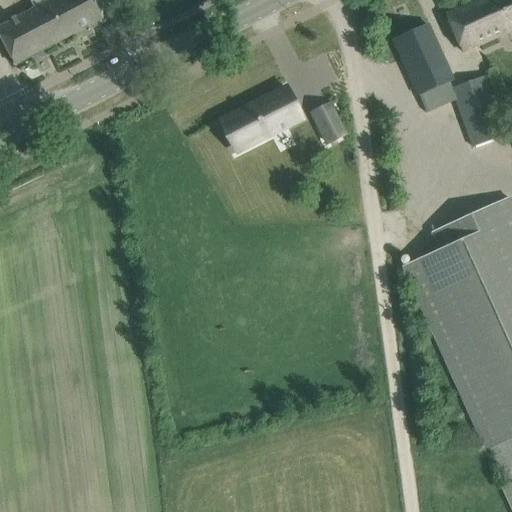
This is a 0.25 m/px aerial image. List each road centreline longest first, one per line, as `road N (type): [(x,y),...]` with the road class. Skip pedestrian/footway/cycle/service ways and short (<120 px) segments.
road 1 (track): [(332,0),(349,35),(410,511)]
road 2 (tertiary): [(0,137),(273,0)]
